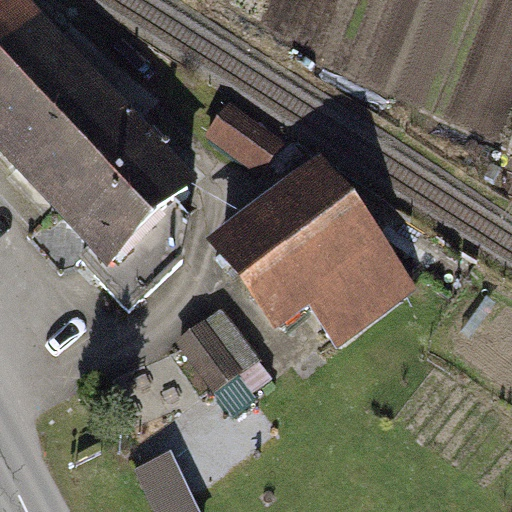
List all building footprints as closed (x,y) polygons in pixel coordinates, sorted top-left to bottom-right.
[(0,0),(0,144),(63,206),(40,229),(98,286),(196,185),(5,0),(0,0)] [(284,157),(235,119),(211,150),(259,188),(284,157)] [(417,302),(328,173),(205,257),(272,354),(313,326),(336,358),(417,302)] [(180,437),(229,397),(192,351),(143,391),(180,437)] [(206,511),(185,453),(147,467),(163,511),(206,511)]
